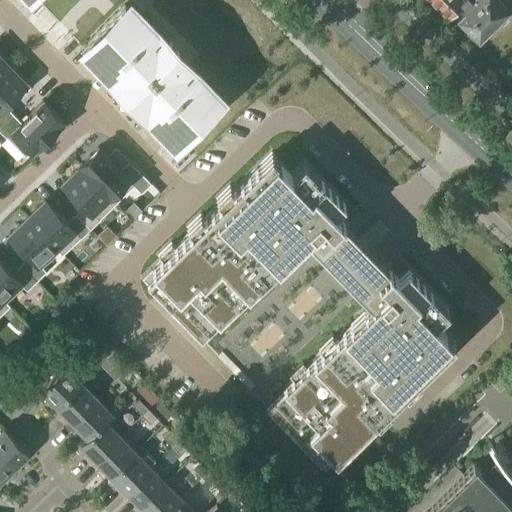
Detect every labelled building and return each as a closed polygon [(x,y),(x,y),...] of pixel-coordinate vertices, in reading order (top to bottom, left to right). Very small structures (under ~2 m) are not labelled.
[(235,85),(152,0),(37,0),(42,5),(43,6),(58,21),(58,22),(67,30),(67,31),(72,35),(73,36),(81,45),(172,138),(176,143),(180,139),(222,98),(235,85)] [(453,9),(460,3),(462,0),(433,0),(448,15),(453,9)] [(479,38),(496,21),(502,24),(509,17),(506,11),(508,9),(499,0),(462,0),(460,3),(467,10),(459,18),(479,38)] [(0,71),(8,63),(0,54),(0,71)] [(8,63),(0,71),(0,123),(12,112),(4,103),(26,81),(8,63)] [(12,112),(0,123),(0,130),(6,137),(7,136),(26,156),(42,141),(45,144),(58,132),(54,128),(63,120),(43,99),(21,121),(12,112)] [(98,146),(80,164),(117,201),(134,184),(141,192),(151,182),(129,160),(120,168),(98,146)] [(358,240),(361,237),(353,228),(345,220),(335,211),(345,201),(304,159),(291,172),(271,152),(235,187),(233,189),(229,185),(216,198),(220,202),(204,218),(200,214),(187,227),(190,231),(175,246),(171,242),(157,255),(161,259),(142,278),(195,333),(272,412),(326,467),(345,449),(349,453),(362,439),(358,435),(374,420),(378,424),(392,411),(388,407),(404,392),(407,396),(421,383),(417,379),(455,341),(436,321),(449,308),(408,266),(398,276),(389,266),(381,258),(373,250),(370,252),(358,240)] [(80,164),(62,181),(84,203),(75,212),(90,228),(101,218),(100,217),(117,201),(80,164)] [(45,199),(27,216),(63,253),(80,237),(90,228),(75,212),(66,221),(45,199)] [(27,216),(8,234),(30,256),(21,264),(36,280),(46,271),(42,267),(59,251),(62,254),(63,253),(27,216)] [(0,260),(0,296),(9,306),(10,305),(6,301),(23,286),(26,289),(36,280),(21,264),(12,273),(0,260)] [(0,296),(0,314),(9,306),(0,296)] [(47,351),(40,344),(29,348),(40,358),(47,351)] [(100,364),(107,357),(98,349),(92,355),(100,364)] [(107,357),(100,364),(109,373),(116,366),(107,357)] [(57,406),(82,382),(66,366),(41,390),(57,406)] [(120,392),(126,387),(117,378),(111,384),(120,392)] [(72,422),(97,397),(82,382),(57,406),(72,422)] [(105,420),(106,420),(113,413),(97,397),(72,422),(86,437),(87,437),(105,420)] [(141,415),(148,409),(139,400),(132,406),(141,415)] [(148,409),(141,415),(150,425),(156,418),(148,409)] [(121,436),(106,420),(105,420),(87,437),(86,437),(79,444),(95,460),(121,436)] [(0,455),(13,469),(29,453),(4,427),(0,431),(0,455)] [(171,446),(178,440),(169,431),(163,437),(171,446)] [(110,475),(136,451),(121,436),(95,460),(110,475)] [(178,440),(171,446),(180,455),(186,449),(178,440)] [(125,491),(151,467),(136,451),(110,475),(125,491)] [(508,469),(505,466),(500,459),(497,453),(482,467),(475,461),(422,511),(511,511),(511,474),(511,473),(508,469)] [(0,480),(13,469),(0,455),(0,480)] [(202,477),(208,472),(199,462),(193,468),(202,477)] [(140,506),(166,482),(151,467),(125,491),(140,506)] [(208,472),(202,477),(210,486),(216,480),(208,472)] [(223,488),(216,480),(210,486),(208,488),(216,495),(223,488)] [(145,511),(165,511),(181,498),(166,482),(140,506),(145,511)] [(194,511),(181,498),(165,511),(194,511)]
